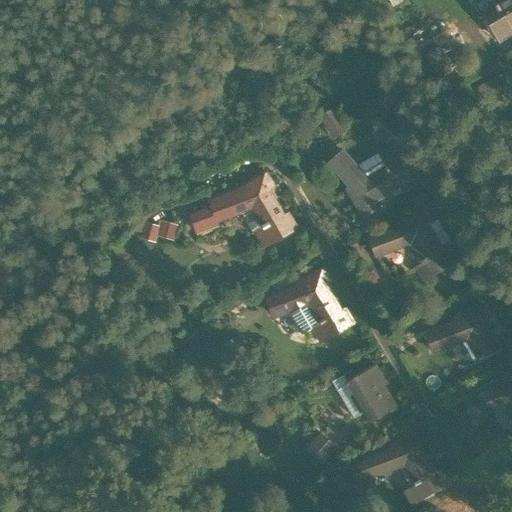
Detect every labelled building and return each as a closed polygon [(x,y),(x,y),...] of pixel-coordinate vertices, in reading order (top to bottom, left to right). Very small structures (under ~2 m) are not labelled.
[(511,0),(493,0),(496,6),(495,7),(498,12),(500,11),(511,31),(511,0)] [(500,11),(498,12),(486,19),(498,39),(511,31),(500,11)] [(438,47),(424,56),(437,78),(451,69),(438,47)] [(495,77),(477,87),(486,104),(504,94),(495,77)] [(331,109),(319,117),(332,139),(345,131),(331,109)] [(359,165),(358,170),(365,179),(386,166),(382,160),(396,152),(392,145),(359,165)] [(430,149),(417,156),(425,170),(435,165),(438,163),(430,149)] [(415,183),(396,152),(382,160),(386,166),(365,179),(358,170),(341,151),(328,162),(351,188),(354,193),(350,195),(363,216),(374,210),(370,204),(398,187),(400,191),(415,183)] [(442,178),(435,165),(425,170),(417,175),(425,188),(442,178)] [(242,193),(235,196),(228,199),(210,205),(212,209),(217,221),(240,212),(252,208),(264,228),(257,232),(265,246),(296,228),(287,214),(283,217),(267,189),(273,185),(266,174),(249,185),(251,188),(242,193)] [(439,196),(427,203),(435,215),(446,208),(439,196)] [(252,208),(240,212),(253,235),(257,232),(264,228),(252,208)] [(219,225),(217,221),(212,209),(192,218),(199,234),(219,225)] [(416,269),(425,284),(455,266),(446,252),(443,253),(439,247),(426,225),(433,221),(426,210),(408,221),(411,225),(401,231),(369,242),(375,257),(409,245),(421,266),(416,269)] [(437,219),(433,221),(426,225),(439,247),(450,241),(437,219)] [(160,227),(157,237),(173,241),(178,225),(161,220),(160,227)] [(157,237),(160,227),(146,223),(141,240),(155,244),(157,237)] [(313,330),(321,344),(351,326),(343,313),(339,315),(322,287),(329,283),(323,272),(302,284),(304,288),(298,292),(267,302),(272,318),(288,312),(307,306),(319,327),(313,330)] [(307,306),(288,312),(303,337),(313,330),(319,327),(307,306)] [(466,341),(478,363),(499,351),(482,322),(488,319),(481,306),(459,319),(462,324),(457,326),(425,337),(430,354),(466,341)] [(511,332),(501,339),(508,351),(511,348),(511,332)] [(241,333),(222,345),(230,358),(249,347),(241,333)] [(192,342),(177,353),(192,375),(215,359),(202,341),(196,346),(192,342)] [(374,368),(356,379),(347,384),(364,413),(371,424),(393,411),(377,385),(383,382),(374,368)] [(343,377),(347,384),(356,379),(351,371),(343,377)] [(364,413),(343,377),(332,383),(353,419),(364,413)] [(505,405),(511,417),(511,378),(500,386),(502,389),(497,392),(464,403),(469,417),(505,405)] [(336,447),(319,432),(304,450),(321,464),(336,447)] [(402,465),(414,485),(434,474),(418,446),(424,443),(417,432),(400,443),(401,446),(393,451),(361,463),(362,465),(368,478),(402,465)] [(235,456),(212,459),(213,476),(237,474),(235,456)] [(369,482),(368,478),(362,465),(350,470),(356,487),(369,482)] [(439,470),(434,474),(414,485),(404,491),(412,506),(448,484),(439,470)] [(489,488),(494,500),(511,492),(511,485),(509,479),(489,488)] [(250,486),(230,498),(238,511),(258,499),(250,486)]
